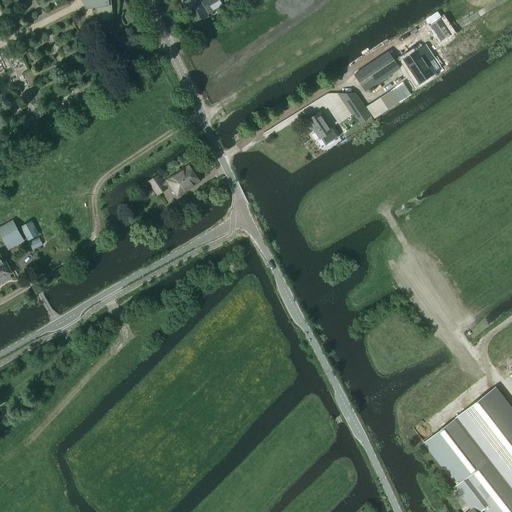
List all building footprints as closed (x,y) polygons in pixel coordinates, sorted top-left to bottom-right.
[(90,0),(93,6),(93,7),(95,6),(97,22),(113,20),(111,0),(90,0)] [(187,0),(183,3),(194,22),(212,12),(209,6),(219,0),(187,0)] [(441,17),(430,24),(440,38),(450,32),(441,17)] [(366,91),(399,69),(382,44),(382,43),(348,65),(348,66),(354,75),(355,75),(366,91)] [(407,57),(422,80),(437,70),(429,57),(432,56),(425,45),(407,57)] [(374,119),(406,98),(398,86),(366,107),(374,119)] [(371,117),(356,93),(337,94),(352,116),(354,114),(360,123),(371,117)] [(320,112),(308,120),(320,139),(321,138),(326,146),(340,136),(335,128),(331,130),(320,112)] [(177,196),(200,181),(189,165),(167,180),(177,196)] [(159,193),(165,189),(157,177),(151,181),(159,193)] [(0,233),(9,249),(24,241),(13,221),(0,227),(0,233)] [(28,241),(39,235),(32,221),(21,227),(28,241)] [(33,250),(43,244),(39,237),(29,243),(33,250)] [(0,284),(11,278),(9,274),(12,273),(5,260),(4,260),(0,253),(0,284)] [(511,411),(494,389),(460,414),(494,457),(493,458),(511,483),(511,411)] [(460,414),(430,438),(423,443),(437,461),(456,486),(454,487),(455,488),(460,494),(466,502),(472,509),(468,511),(511,511),(511,483),(493,458),(494,457),(460,414)]
